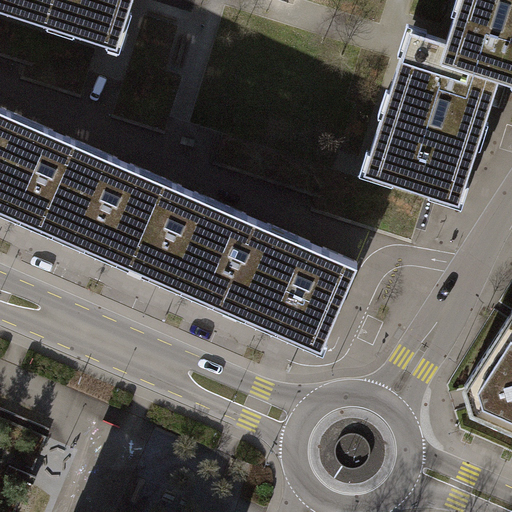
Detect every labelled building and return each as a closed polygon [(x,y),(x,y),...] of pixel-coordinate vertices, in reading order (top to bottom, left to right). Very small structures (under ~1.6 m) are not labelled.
[(0,0),(0,8),(110,44),(123,0),(0,0)] [(441,57),(500,76),(511,79),(511,0),(459,0),(447,39),(441,57)] [(441,57),(447,39),(415,29),(407,55),(402,53),(365,170),(460,200),(480,136),(500,76),(441,57)] [(306,338),(321,344),(358,261),(326,247),(279,227),(223,203),(171,180),(96,148),(43,124),(0,105),(0,205),(40,223),(101,249),(165,277),(217,299),(267,321),(306,338)] [(511,426),(511,310),(511,313),(465,384),(469,396),(472,409),(511,426)]
